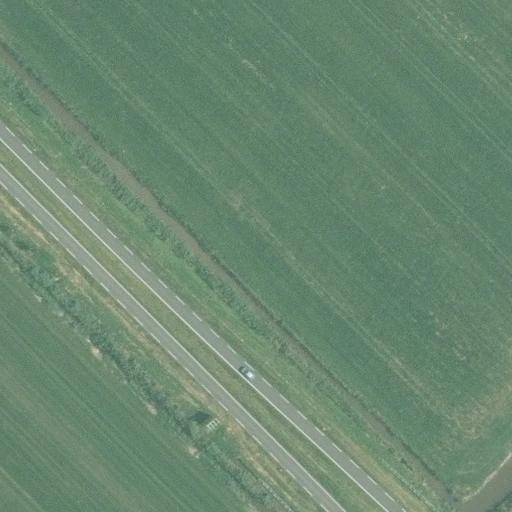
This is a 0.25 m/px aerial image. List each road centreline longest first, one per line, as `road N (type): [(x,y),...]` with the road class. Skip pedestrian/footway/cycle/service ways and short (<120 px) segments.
road 1 (secondary): [(394,511),(0,130)]
road 2 (secondary): [(0,175),(332,511)]
